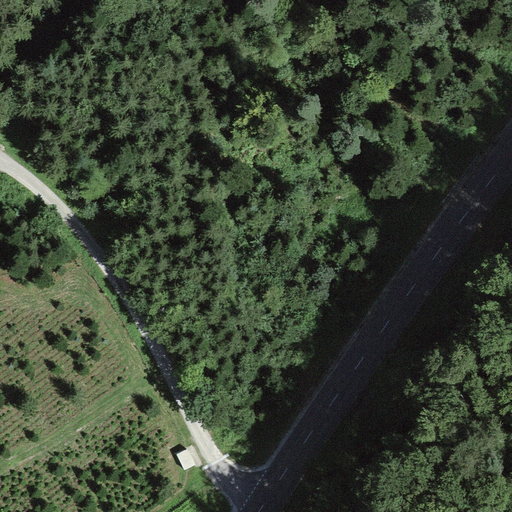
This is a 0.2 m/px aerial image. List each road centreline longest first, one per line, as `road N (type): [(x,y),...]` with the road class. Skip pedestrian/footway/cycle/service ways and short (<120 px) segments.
road 1 (track): [(0,163),(65,212),(119,283),(207,438),(239,468),(307,498)]
road 2 (tertiary): [(298,511),(511,181)]
